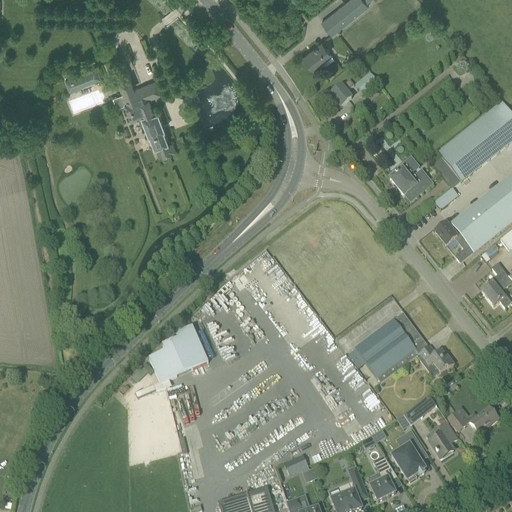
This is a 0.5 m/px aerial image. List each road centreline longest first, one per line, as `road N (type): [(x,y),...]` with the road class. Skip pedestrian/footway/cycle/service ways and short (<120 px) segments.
road 1 (tertiary): [(24,511),(70,406),(248,225)]
road 2 (tertiary): [(511,377),(368,200),(341,182)]
road 3 (tertiary): [(289,113),(203,0)]
